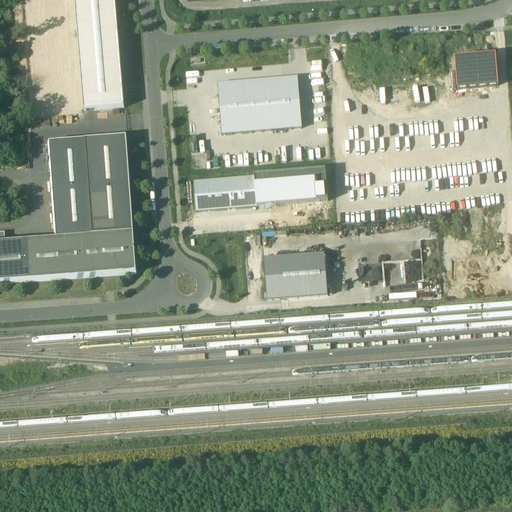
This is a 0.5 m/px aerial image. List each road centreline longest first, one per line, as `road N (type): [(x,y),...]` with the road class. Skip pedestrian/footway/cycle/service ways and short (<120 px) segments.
road 1 (unclassified): [(148,45),(464,18),(511,3)]
road 2 (unclassified): [(148,45),(167,260)]
road 3 (unclassified): [(167,260),(143,302),(191,304),(200,297),(201,276),(187,266)]
